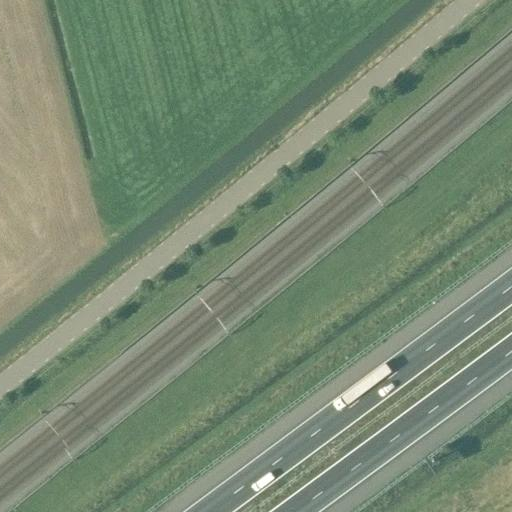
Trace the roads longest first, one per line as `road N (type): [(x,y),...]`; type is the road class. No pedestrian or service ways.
road 1 (unclassified): [(0,388),(471,0)]
road 2 (motorway): [(511,283),(204,511)]
road 3 (motorway): [(292,511),(511,347)]
